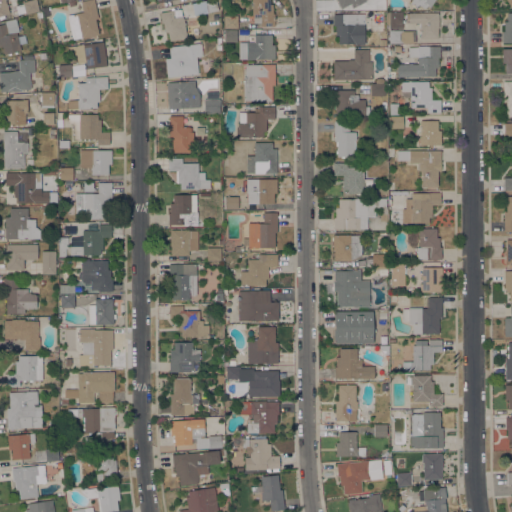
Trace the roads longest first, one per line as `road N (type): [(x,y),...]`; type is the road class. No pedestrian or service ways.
road 1 (tertiary): [(126,0),(142,76),(152,511)]
road 2 (residential): [(315,511),(307,0)]
road 3 (residential): [(479,511),(473,0)]
